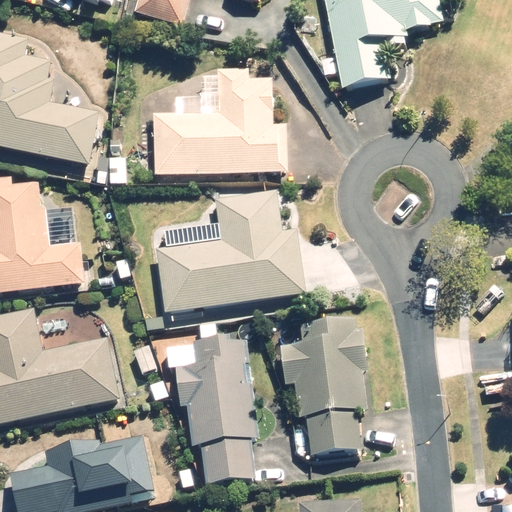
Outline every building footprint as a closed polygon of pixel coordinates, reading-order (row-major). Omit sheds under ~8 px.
[(144,0),(140,15),(189,31),(198,0),(246,0),(265,6),(267,0),(144,0)] [(329,0),(350,95),(399,84),(391,47),(415,42),(414,34),(452,26),(446,0),(329,0)] [(0,147),(95,166),(105,115),(57,105),(62,84),(53,82),(57,64),(31,59),(34,43),(0,36),(0,147)] [(255,73),(227,72),(227,78),(209,77),(209,99),(184,99),(183,118),(161,117),(160,176),(294,179),(296,128),(281,128),(282,82),(255,81),(255,73)] [(49,212),(46,184),(20,187),(20,180),(0,181),(0,295),(93,286),(88,245),(57,248),(53,212),(49,212)] [(229,244),(162,254),(172,316),(314,294),(304,233),(290,235),(283,193),(222,203),(229,244)] [(0,427),(126,402),(113,342),(49,356),(40,313),(0,321),(0,427)] [(365,332),(364,320),(300,324),(301,346),(286,347),(289,386),(302,385),(307,459),(377,454),(371,373),(377,373),(374,331),(365,332)] [(260,440),(266,440),(261,386),(255,386),(251,341),(201,345),(203,369),(185,371),(188,407),(198,406),(202,451),(212,450),(215,484),(263,480),(260,440)] [(155,345),(136,351),(146,380),(164,374),(155,345)] [(113,511),(165,501),(151,439),(104,449),(103,443),(53,454),(56,469),(19,477),(26,511),(113,511)] [(305,511),(367,511),(367,503),(305,503),(305,511)]
